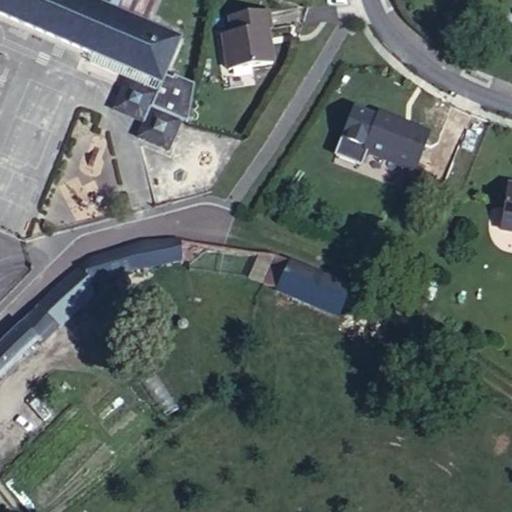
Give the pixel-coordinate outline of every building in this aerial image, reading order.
[(91,0),(0,0),(0,14),(92,53),(161,82),(169,62),(180,38),(150,25),(160,1),(157,0),(122,0),(118,11),(116,10),(119,0),(93,0),(93,1),(91,0)] [(267,28),(271,28),(269,10),(229,17),(231,33),(222,35),(228,71),(272,63),(267,28)] [(125,80),(164,96),(173,75),(177,66),(169,62),(161,82),(92,53),(88,64),(125,80)] [(177,66),(173,75),(194,84),(195,73),(177,66)] [(187,122),(194,84),(173,75),(164,96),(158,110),(179,119),(187,122)] [(179,119),(158,110),(164,96),(125,80),(113,110),(142,123),(136,137),(166,150),(179,119)] [(412,171),(428,134),(378,115),(365,148),(397,161),(395,165),(412,171)] [(511,187),(506,186),(499,230),(511,232),(511,187)] [(179,240),(145,242),(92,258),(65,282),(10,335),(0,345),(0,377),(39,340),(42,343),(57,329),(53,326),(62,318),(63,319),(73,310),(65,303),(76,290),(137,269),(180,259),(179,240)] [(290,262),(277,257),(266,285),(279,290),(290,262)] [(338,315),(349,287),(290,262),(279,290),(338,315)]
